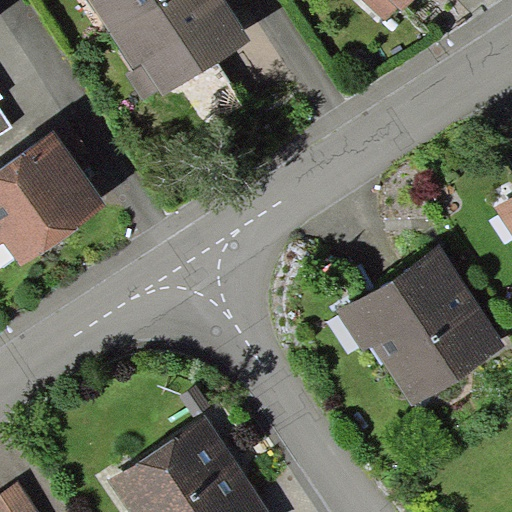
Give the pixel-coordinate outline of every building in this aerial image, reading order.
[(251,39),(225,0),(88,0),(133,69),(127,73),(148,106),(251,39)] [(420,0),(372,0),(403,23),(420,0)] [(0,134),(14,125),(0,103),(0,97),(3,96),(0,90),(0,134)] [(109,207),(53,123),(0,157),(0,252),(13,271),(109,207)] [(511,200),(498,210),(511,232),(511,200)] [(500,353),(434,251),(339,312),(405,414),(500,353)] [(256,511),(204,425),(108,482),(125,511),(256,511)]
